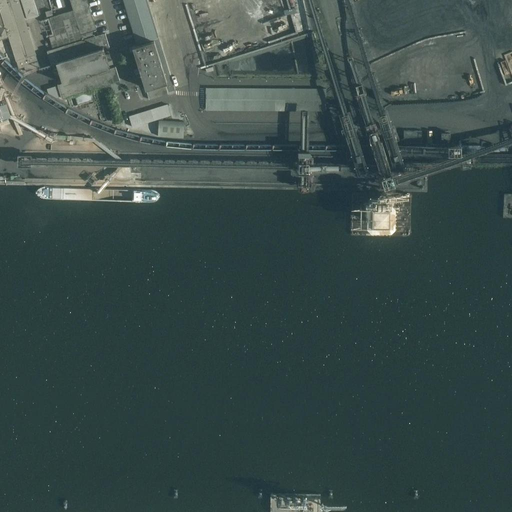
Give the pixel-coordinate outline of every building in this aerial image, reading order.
[(36,55),(19,0),(0,0),(0,39),(9,37),(16,61),(17,61),(19,68),(24,67),(26,71),(39,67),(36,55)] [(97,35),(96,31),(96,30),(97,30),(91,12),(93,11),(99,31),(106,29),(111,44),(119,42),(106,0),(89,0),(92,8),(90,9),(87,0),(70,0),(81,35),(86,34),(87,38),(47,51),(52,66),(57,64),(63,83),(53,86),(56,97),(61,96),(61,99),(120,80),(116,67),(111,68),(104,49),(109,47),(105,33),(97,35)] [(157,39),(145,0),(123,0),(138,45),(157,39)] [(167,82),(154,40),(133,47),(146,89),(167,82)] [(336,100),(336,89),(201,88),(201,99),(336,100)] [(5,108),(0,91),(0,131),(11,128),(7,112),(14,109),(13,106),(5,108)] [(336,111),(336,100),(201,99),(201,110),(336,111)] [(170,113),(167,103),(141,112),(144,121),(170,113)] [(184,135),(184,121),(160,122),(160,136),(184,135)] [(373,173),(366,152),(367,152),(364,141),(359,142),(358,140),(356,140),(354,141),(352,142),(349,137),(345,136),(343,144),(346,145),(348,150),(349,150),(354,164),(349,166),(349,168),(357,169),(357,174),(363,171),(365,174),(374,175),(374,180),(376,180),(376,172),(374,172),(374,173),(373,173)] [(356,179),(357,174),(357,169),(349,168),(345,168),(345,179),(356,179)]
